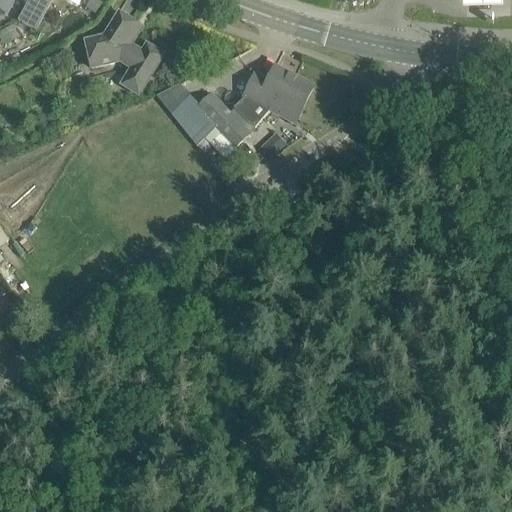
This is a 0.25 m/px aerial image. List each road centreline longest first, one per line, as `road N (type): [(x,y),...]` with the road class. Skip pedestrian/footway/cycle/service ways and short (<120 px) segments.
road 1 (unclassified): [(0,380),(349,113),(380,46)]
road 2 (tertiary): [(226,0),(380,46)]
road 3 (tertiary): [(380,46),(511,58)]
